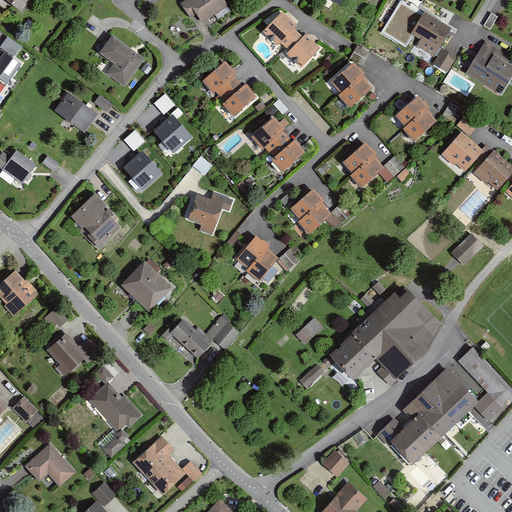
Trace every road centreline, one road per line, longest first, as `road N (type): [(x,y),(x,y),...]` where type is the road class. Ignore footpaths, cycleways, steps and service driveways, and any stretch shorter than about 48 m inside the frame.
road 1 (residential): [(256,493),(369,415),(430,361),(454,314),(511,243)]
road 2 (residential): [(224,465),(21,238)]
road 3 (residential): [(21,238),(172,64)]
road 4 (residential): [(228,37),(330,149)]
road 5 (residential): [(228,37),(277,3),(344,46)]
